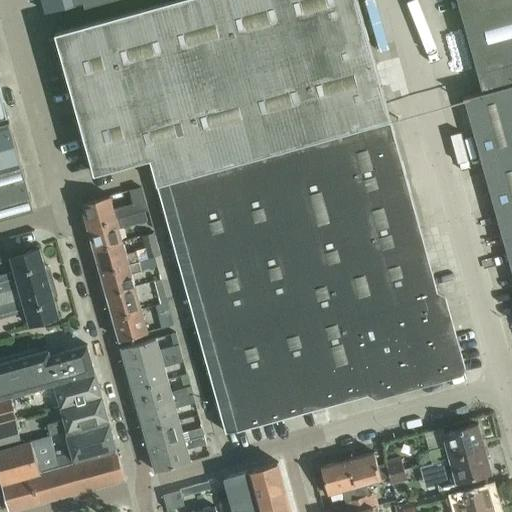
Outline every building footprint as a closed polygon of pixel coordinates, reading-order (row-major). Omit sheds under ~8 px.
[(44,0),(47,12),(51,11),(85,1),(86,7),(111,0),(44,0)] [(159,180),(198,327),(227,431),(368,392),(460,366),(440,290),(360,0),(168,0),(56,31),(69,77),(97,174),(153,159),(159,180)] [(511,0),(460,0),(479,71),(511,61),(511,0)] [(511,61),(479,71),(484,91),(464,96),(464,97),(465,97),(511,266),(511,61)] [(0,117),(8,115),(0,86),(0,117)] [(0,173),(25,167),(12,123),(0,126),(0,173)] [(25,167),(0,173),(0,219),(37,210),(25,167)] [(133,203),(116,208),(113,197),(84,205),(90,228),(146,213),(145,210),(148,209),(141,186),(130,189),(133,203)] [(121,228),(148,220),(146,213),(90,228),(97,252),(126,244),(121,228)] [(139,258),(140,264),(156,259),(155,256),(159,255),(154,237),(146,239),(151,257),(149,258),(148,255),(139,258)] [(126,244),(97,252),(103,274),(140,264),(139,258),(137,250),(128,252),(126,244)] [(0,297),(52,284),(42,249),(13,257),(16,271),(0,275),(0,297)] [(158,266),(156,259),(140,264),(142,270),(158,266)] [(103,274),(109,297),(138,288),(134,273),(142,271),(142,270),(140,264),(103,274)] [(159,296),(162,306),(169,304),(162,281),(155,283),(159,296)] [(61,318),(52,284),(0,297),(0,319),(28,312),(32,326),(61,318)] [(109,297),(115,319),(144,311),(138,288),(109,297)] [(167,326),(174,324),(169,304),(162,306),(167,326)] [(144,311),(115,319),(121,341),(150,333),(144,311)] [(128,370),(183,356),(177,334),(171,336),(175,349),(161,353),(157,340),(123,349),(128,370)] [(87,343),(50,353),(49,349),(0,362),(0,398),(10,396),(42,387),(95,373),(87,343)] [(183,356),(128,370),(134,390),(168,381),(165,368),(185,363),(183,356)] [(60,408),(102,397),(95,373),(42,387),(45,396),(56,393),(60,408)] [(183,385),(190,383),(188,373),(180,375),(183,385)] [(172,394),(168,381),(134,390),(139,411),(194,396),(193,391),(187,392),(187,390),(172,394)] [(0,398),(0,423),(15,419),(16,419),(10,396),(0,398)] [(194,396),(139,411),(145,432),(179,422),(176,409),(191,405),(190,401),(195,399),(194,396)] [(109,420),(102,397),(60,408),(63,419),(48,423),(51,435),(65,431),(109,420)] [(20,432),(42,427),(39,417),(17,423),(20,432)] [(15,419),(0,423),(0,449),(21,443),(15,419)] [(109,420),(65,431),(71,451),(57,455),(60,467),(118,452),(109,420)] [(183,433),(179,422),(145,432),(151,452),(205,436),(203,428),(183,433)] [(428,449),(432,462),(452,457),(485,447),(479,423),(445,432),(446,434),(440,435),(443,445),(428,449)] [(21,443),(0,449),(0,477),(2,483),(60,467),(57,455),(51,435),(21,443)] [(205,436),(151,452),(156,472),(191,462),(187,450),(207,444),(206,440),(205,436)] [(492,472),(485,447),(452,457),(432,462),(440,489),(459,484),(458,481),(492,472)] [(118,452),(60,467),(2,483),(9,511),(125,479),(118,452)] [(359,499),(362,511),(373,508),(372,506),(366,484),(382,479),(375,452),(349,460),(356,487),(360,499),(359,499)] [(356,487),(349,460),(323,468),(330,495),(344,491),(347,504),(349,503),(351,511),(358,511),(362,511),(359,499),(360,499),(356,487)] [(386,465),(389,475),(405,470),(402,460),(386,465)] [(225,476),(234,511),(292,511),(279,462),(225,476)] [(392,485),(408,480),(405,470),(389,475),(392,485)] [(445,498),(448,511),(484,511),(494,509),(488,486),(445,498)] [(373,508),(362,511),(358,511),(382,511),(381,508),(393,505),(392,500),(372,506),(373,508)]
